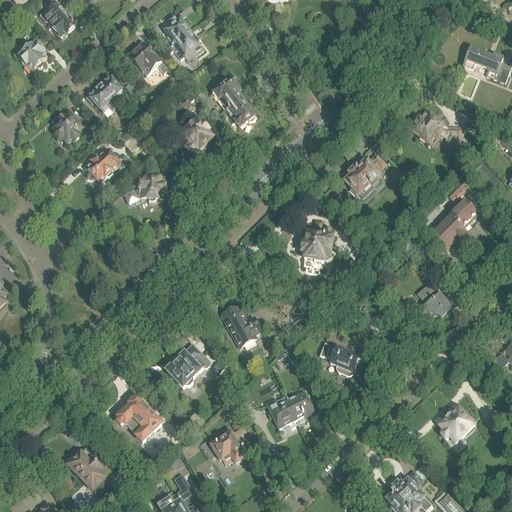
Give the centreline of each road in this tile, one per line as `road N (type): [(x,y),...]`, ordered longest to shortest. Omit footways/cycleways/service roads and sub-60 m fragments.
road 1 (residential): [(290,511),(511,303)]
road 2 (residential): [(0,144),(15,120),(150,0)]
road 3 (tertiary): [(49,397),(193,256)]
road 4 (tertiary): [(178,251),(40,387)]
road 5 (tertiary): [(322,127),(178,251)]
road 6 (tertiary): [(193,256),(328,135)]
road 7 (residential): [(228,0),(322,127)]
road 8 (unknown): [(316,120),(408,0)]
road 9 (residential): [(40,263),(47,304),(40,387)]
